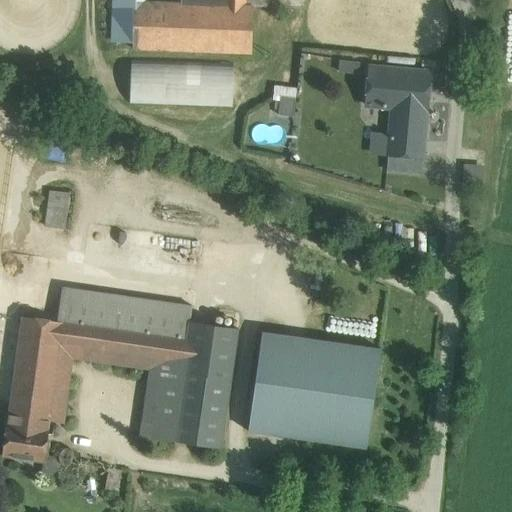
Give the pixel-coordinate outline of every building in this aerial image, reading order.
[(181,0),(181,3),(145,2),(145,0),(113,0),(112,41),(133,42),(132,48),(251,53),(253,6),(245,6),(244,0),(181,0)] [(232,104),(233,62),(129,60),(128,102),(232,104)] [(429,72),(370,67),(366,105),(396,108),(394,135),(389,135),(388,154),(422,157),(429,72)] [(296,115),(297,86),(275,85),(274,98),(280,98),(280,114),(296,115)] [(68,193),(51,191),(46,226),(64,229),(68,193)] [(191,305),(63,287),(57,321),(186,340),(189,321),(191,305)] [(57,321),(23,316),(8,413),(5,413),(4,424),(6,424),(48,430),(49,420),(63,422),(73,358),(152,369),(142,436),(171,440),(186,340),(57,321)] [(238,328),(189,321),(186,340),(171,440),(221,448),(238,328)] [(379,350),(263,334),(250,431),(366,447),(379,350)] [(48,430),(6,424),(2,453),(15,455),(15,457),(32,460),(32,458),(44,459),(49,430),(48,430)]
